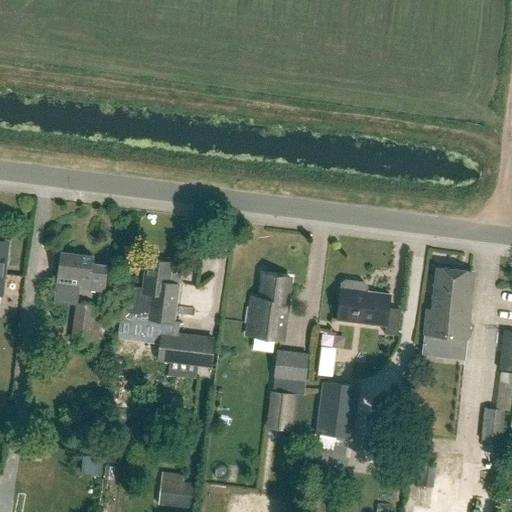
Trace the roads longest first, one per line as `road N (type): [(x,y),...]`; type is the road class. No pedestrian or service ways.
road 1 (unclassified): [(511,236),(0,170)]
road 2 (unknown): [(501,235),(511,104)]
